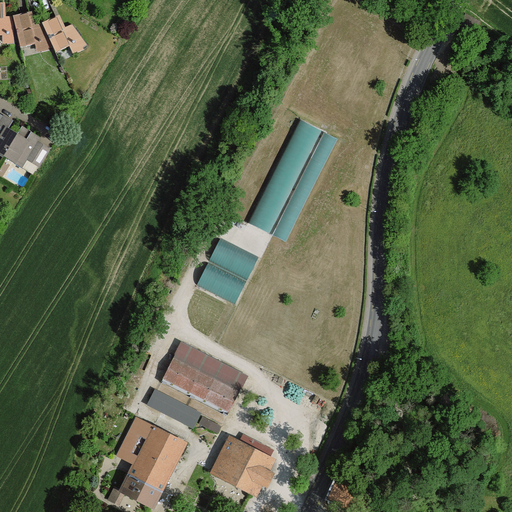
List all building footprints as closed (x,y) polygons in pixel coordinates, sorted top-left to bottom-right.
[(0,35),(4,36),(4,44),(21,41),(23,48),(37,44),(39,52),(55,46),(58,52),(71,45),(75,54),(84,50),(73,26),(63,31),(57,18),(43,25),(34,27),(31,14),(14,19),(6,19),(5,5),(0,5),(0,35)] [(466,15),(458,32),(471,38),(479,22),(466,15)] [(0,154),(22,168),(28,160),(40,167),(50,150),(39,143),(41,139),(22,128),(17,135),(7,129),(12,122),(0,114),(0,154)] [(254,223),(290,240),(337,134),(301,118),(254,223)] [(213,259),(252,278),(262,258),(224,238),(213,259)] [(200,284),(239,303),(250,282),(211,263),(200,284)] [(173,358),(164,378),(230,411),(239,392),(173,358)] [(157,388),(149,404),(197,426),(205,410),(157,388)] [(220,431),(224,423),(204,415),(201,423),(220,431)] [(125,492),(153,507),(184,444),(137,420),(120,453),(135,461),(120,490),(115,487),(109,499),(119,504),(125,492)] [(274,459),(229,438),(213,472),(257,494),(274,459)] [(341,477),(332,498),(352,511),(362,511),(372,500),(341,477)]
